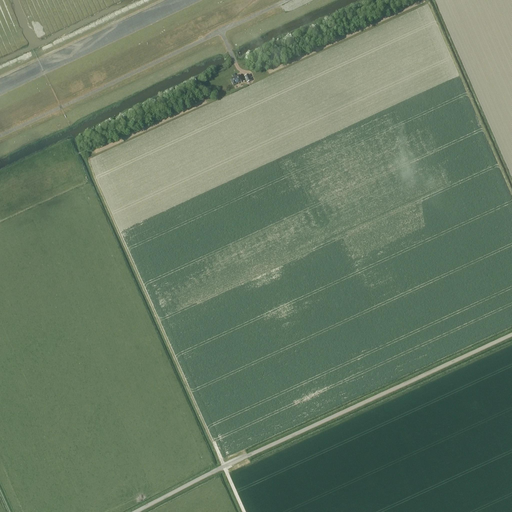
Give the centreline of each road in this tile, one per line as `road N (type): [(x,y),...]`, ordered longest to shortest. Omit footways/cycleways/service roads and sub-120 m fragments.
road 1 (unclassified): [(136,511),(511,335)]
road 2 (track): [(0,93),(196,0)]
